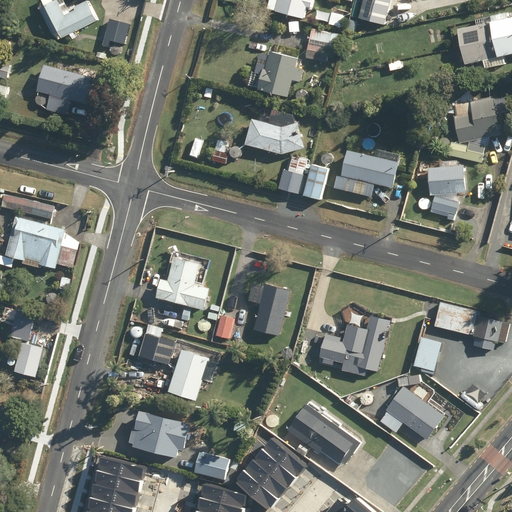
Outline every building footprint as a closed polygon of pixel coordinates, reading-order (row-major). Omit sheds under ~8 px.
[(91,1),(77,9),(78,12),(74,14),(66,0),(63,0),(43,11),(56,36),(59,35),(62,42),(74,35),(76,39),(81,37),(79,33),(101,21),(91,1)] [(282,0),(282,1),(310,9),(311,8),(314,9),(316,0),(282,0)] [(367,0),(363,18),(388,24),(394,0),(367,0)] [(505,0),(490,0),(492,8),(507,5),(505,0)] [(360,19),(351,17),(349,31),(358,33),(360,19)] [(9,19),(7,24),(13,27),(16,21),(9,19)] [(138,38),(130,36),(133,26),(112,20),(106,40),(127,46),(128,45),(136,47),(138,38)] [(511,20),(462,30),(469,66),(486,62),(488,70),(508,66),(506,58),(511,56),(511,20)] [(292,22),(292,33),(301,32),(301,22),(292,22)] [(309,59),(328,63),(332,48),(341,50),(344,37),(316,30),(309,59)] [(268,70),(263,90),(293,98),(297,81),(304,83),(307,70),(301,68),(303,60),(274,53),(269,70),(268,70)] [(391,63),(381,66),(383,74),(394,71),(394,72),(405,69),(402,61),(391,64),(391,63)] [(0,66),(0,77),(10,80),(14,67),(1,63),(0,66)] [(41,92),(54,96),(50,111),(69,116),(74,101),(92,105),(99,79),(48,66),(41,92)] [(0,85),(0,102),(7,105),(12,89),(0,85)] [(303,100),(305,100),(306,99),(308,98),(309,96),(309,94),(308,92),(307,90),(305,89),(304,89),(302,89),(300,89),(298,91),(297,92),(297,94),(297,96),(298,97),(299,99),(301,100),(303,100)] [(464,143),(472,141),(470,147),(454,143),(451,157),(484,164),(490,138),(503,136),(497,100),(457,106),(464,143)] [(220,118),(216,129),(226,132),(229,121),(220,118)] [(257,120),(250,146),(285,155),(309,149),(302,124),(286,128),(257,120)] [(368,150),(370,150),(372,149),(373,147),(374,145),(374,143),(374,141),(373,140),(371,139),(369,138),(367,138),(366,139),(364,140),(363,142),(363,143),(363,145),(364,147),(365,148),(366,149),(368,150)] [(215,162),(228,165),(231,155),(226,154),(229,144),(220,141),(215,162)] [(236,157),(238,156),(240,156),(241,154),(242,152),(242,150),(242,148),(240,147),(239,146),(237,145),(235,145),(233,146),(232,147),(231,149),(230,150),(230,152),(231,154),(232,155),(234,156),(236,157)] [(341,178),(338,189),(375,198),(379,184),(397,189),(403,165),(402,164),(404,156),(382,150),(379,159),(352,152),(346,179),(341,178)] [(327,164),(329,164),(331,163),(332,162),(333,160),(333,158),(333,156),(332,154),(330,153),(328,153),(326,153),(325,153),(323,155),(322,156),(322,158),(322,160),(323,162),(324,163),(325,164),(327,164)] [(296,157),(292,173),(306,176),(311,160),(296,157)] [(444,168),(433,169),(435,196),(436,196),(433,208),(450,213),(448,220),(456,222),(458,215),(459,216),(463,203),(461,202),(460,194),(470,194),(468,166),(462,167),(462,163),(460,162),(445,163),(443,165),(444,168)] [(318,166),(309,198),(325,202),(334,170),(318,166)] [(283,180),(271,177),(270,183),(281,187),(283,180)] [(8,194),(5,206),(55,218),(58,206),(8,194)] [(424,210),(426,210),(428,209),(429,208),(430,206),(430,204),(430,202),(429,200),(427,199),(425,198),(423,199),(422,199),(420,200),(419,202),(419,204),(419,206),(420,207),(421,209),(422,210),(424,210)] [(27,259),(26,263),(43,267),(44,263),(59,267),(60,263),(76,267),(83,242),(68,231),(69,229),(19,216),(9,254),(27,259)] [(165,278),(160,297),(207,310),(213,288),(205,285),(212,259),(176,250),(168,279),(165,278)] [(6,256),(4,264),(13,267),(16,259),(6,256)] [(73,279),(65,277),(63,287),(70,289),(73,279)] [(283,335),(295,289),(268,282),(267,285),(257,282),(252,300),(264,303),(257,329),(283,335)] [(52,304),(54,304),(56,303),(57,301),(58,299),(58,297),(58,296),(57,294),(55,293),(53,292),(51,292),(49,293),(48,294),(47,296),(46,297),(47,299),(47,301),(48,302),(50,303),(52,304)] [(478,310),(444,301),(438,325),(472,334),(478,310)] [(12,336),(30,341),(37,315),(20,310),(12,336)] [(231,338),(237,318),(224,314),(219,335),(231,338)] [(329,334),(323,356),(382,371),(394,320),(376,315),(372,329),(353,324),(348,342),(344,341),(344,338),(329,334)] [(503,322),(480,317),(475,337),(498,342),(503,322)] [(204,330),(206,330),(208,329),(210,327),(210,326),(210,324),(210,322),(209,320),(207,319),(205,318),(203,318),(202,319),(200,320),(199,322),(199,324),(199,326),(200,327),(201,329),(202,330),(204,330)] [(137,338),(139,338),(140,337),(142,335),(143,334),(143,332),(142,330),(141,328),(140,327),(138,326),(136,326),(134,327),(133,328),(132,330),(131,332),(131,333),(132,335),(133,337),(135,338),(137,338)] [(159,336),(152,356),(171,363),(178,343),(159,336)] [(438,371),(445,342),(425,337),(417,365),(438,371)] [(39,345),(28,343),(25,359),(35,361),(39,345)] [(187,348),(173,390),(200,400),(214,357),(187,348)] [(412,376),(413,384),(424,382),(423,374),(412,376)] [(406,386),(389,409),(430,439),(447,417),(406,386)] [(365,405),(367,405),(369,404),(370,403),(371,401),(371,399),(371,397),(369,395),(368,394),(366,394),(364,394),(362,394),(361,396),(360,397),(359,399),(359,401),(360,403),(361,404),(363,405),(365,405)] [(290,432),(320,453),(322,450),(341,464),(341,463),(346,466),(349,462),(361,444),(311,409),(308,407),(290,432)] [(137,426),(134,441),(139,443),(138,446),(181,456),(190,422),(145,410),(141,427),(137,426)] [(406,422),(390,411),(383,421),(399,432),(406,422)] [(272,428),(274,427),(276,427),(277,425),(278,423),(278,421),(278,419),(277,418),(275,417),(273,416),(271,416),(269,417),(268,418),(267,420),(267,421),(267,423),(267,425),(269,426),(270,427),(272,428)] [(262,450),(295,477),(305,466),(271,439),(262,450)] [(302,444),(297,451),(305,457),(310,450),(302,444)] [(253,461),(286,488),(295,477),(262,450),(253,461)] [(199,471),(229,479),(234,459),(204,451),(199,471)] [(96,469),(143,481),(147,467),(99,455),(96,469)] [(244,472),(277,499),(286,488),(253,461),(244,472)] [(93,482),(140,494),(143,481),(96,469),(93,482)] [(234,483),(267,510),(277,499),(244,472),(234,483)] [(89,496),(137,508),(140,494),(93,482),(89,496)] [(204,483),(200,497),(244,508),(247,495),(204,483)] [(375,511),(351,491),(333,511),(375,511)] [(86,509),(95,511),(135,511),(137,508),(89,496),(86,509)] [(200,497),(197,511),(202,511),(242,511),(244,508),(200,497)]
